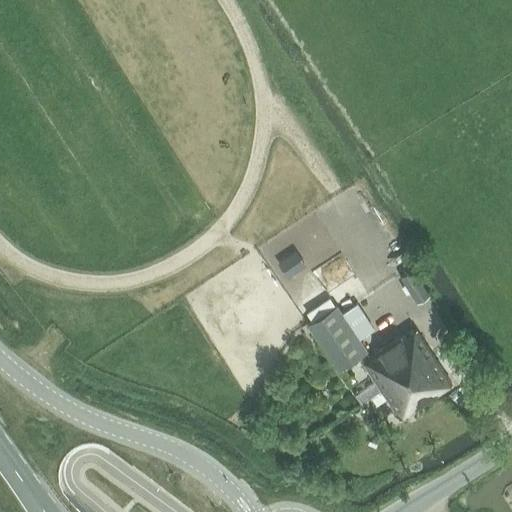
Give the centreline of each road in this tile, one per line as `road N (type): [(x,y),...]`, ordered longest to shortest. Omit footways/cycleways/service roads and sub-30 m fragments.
road 1 (unclassified): [(248,511),(202,465),(80,416),(0,358)]
road 2 (unclassified): [(403,511),(511,443)]
